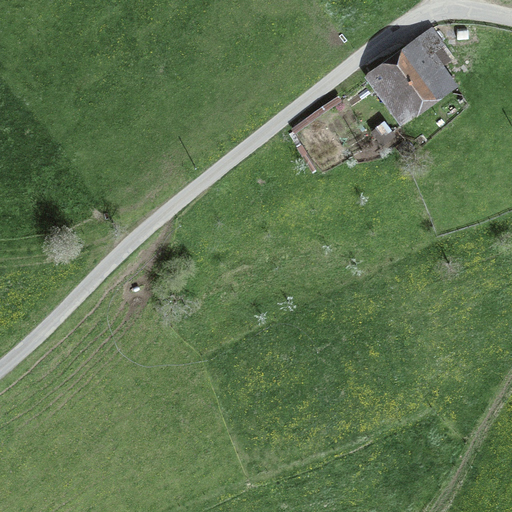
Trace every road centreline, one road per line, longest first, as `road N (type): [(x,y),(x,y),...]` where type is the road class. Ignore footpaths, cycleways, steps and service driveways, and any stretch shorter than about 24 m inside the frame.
road 1 (unclassified): [(0,368),(133,240),(366,52),(458,0),(511,17)]
road 2 (track): [(511,373),(421,511)]
